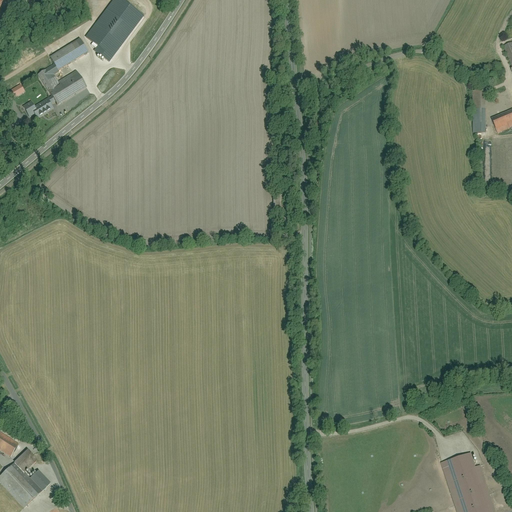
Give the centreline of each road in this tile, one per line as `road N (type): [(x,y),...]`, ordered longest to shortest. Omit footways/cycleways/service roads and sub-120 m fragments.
road 1 (tertiary): [(309,511),(306,214),(295,86)]
road 2 (secondary): [(0,187),(113,90),(181,0)]
road 3 (residential): [(295,86),(419,51),(498,99)]
road 4 (residential): [(73,511),(0,369)]
